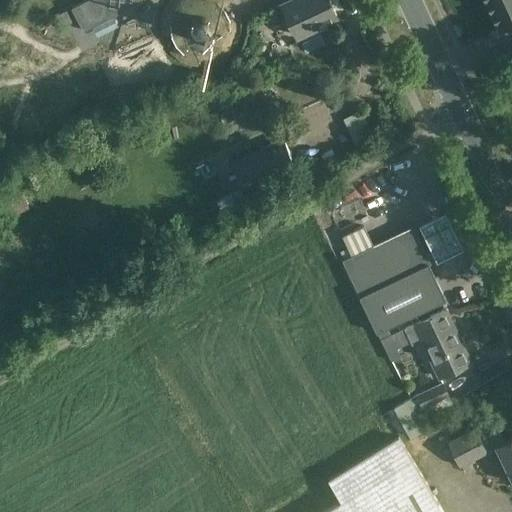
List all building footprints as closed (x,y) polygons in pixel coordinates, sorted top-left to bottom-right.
[(142,0),(87,0),(72,8),(84,31),(123,10),(143,0),(142,0)] [(167,0),(163,7),(158,19),(158,32),(163,45),(172,56),(184,63),(197,66),(211,64),(223,57),(232,47),(237,34),(238,22),(235,9),(228,0),(167,0)] [(295,37),(319,26),(337,17),(329,0),(291,0),(280,5),(295,37)] [(511,24),(511,0),(486,0),(500,30),(511,24)] [(374,119),(381,134),(393,128),(386,113),(374,119)] [(245,193),(298,168),(283,136),(230,160),(245,193)] [(12,216),(30,207),(24,193),(5,202),(12,216)] [(233,193),(216,200),(222,213),(239,206),(233,193)] [(364,225),(342,236),(351,255),(343,259),(381,339),(390,334),(391,334),(388,327),(428,308),(440,302),(446,299),(412,227),(394,235),(378,243),(374,244),(364,225)] [(447,308),(428,316),(405,328),(412,344),(422,340),(439,377),(472,362),(447,308)] [(405,381),(409,394),(433,385),(429,373),(405,381)] [(443,383),(418,394),(423,406),(448,395),(443,383)] [(475,429),(449,442),(452,450),(461,465),(498,446),(511,475),(511,437),(505,441),(496,424),(478,434),(475,429)] [(444,511),(399,436),(329,479),(342,500),(322,511),(444,511)]
